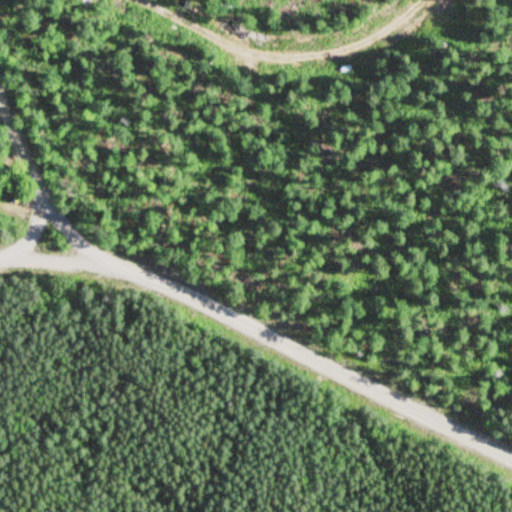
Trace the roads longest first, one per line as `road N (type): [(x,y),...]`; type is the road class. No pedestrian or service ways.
road 1 (residential): [(0,258),(103,267),(154,281),(511,462)]
road 2 (track): [(141,0),(200,44),(264,54),(370,43),(429,0)]
